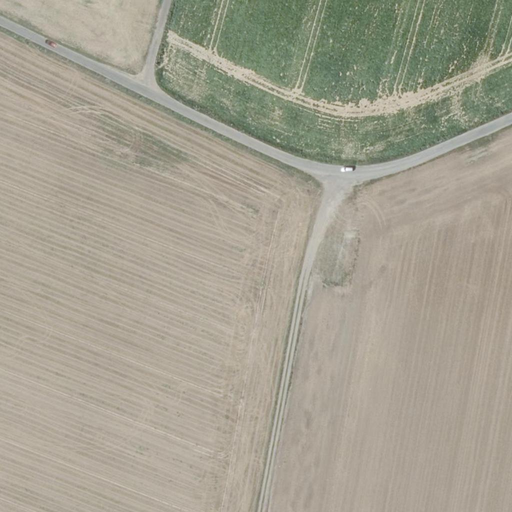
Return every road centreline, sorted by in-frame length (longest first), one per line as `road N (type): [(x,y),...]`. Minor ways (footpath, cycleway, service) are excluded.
road 1 (unclassified): [(511,119),(410,162),(337,171),(287,160),(0,22)]
road 2 (track): [(270,511),(337,171)]
